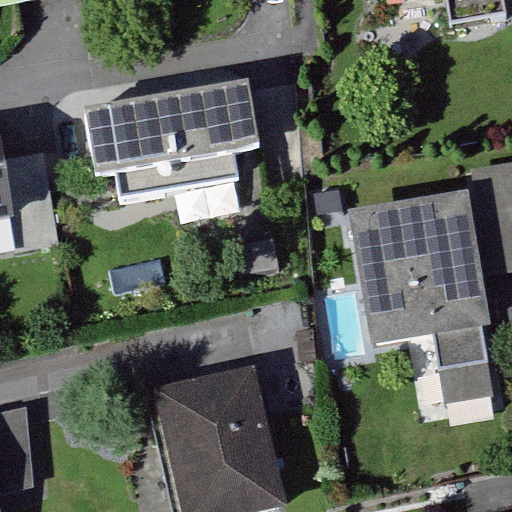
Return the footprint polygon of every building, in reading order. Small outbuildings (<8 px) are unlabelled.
[(34,0),(37,11),(57,8),(80,4),(78,0),(34,0)] [(271,151),(260,89),(93,119),(104,181),(123,177),(128,205),(244,184),(239,157),(271,151)] [(6,144),(0,144),(0,222),(20,219),(10,161),(6,144)] [(27,158),(10,161),(20,219),(26,252),(68,245),(52,154),(27,158)] [(471,191),(355,210),(380,360),(496,341),(471,191)] [(280,241),(244,247),(248,276),(285,271),(280,241)] [(267,373),(173,396),(200,511),(262,511),(298,503),(267,373)] [(9,511),(0,463),(0,511),(9,511)]
